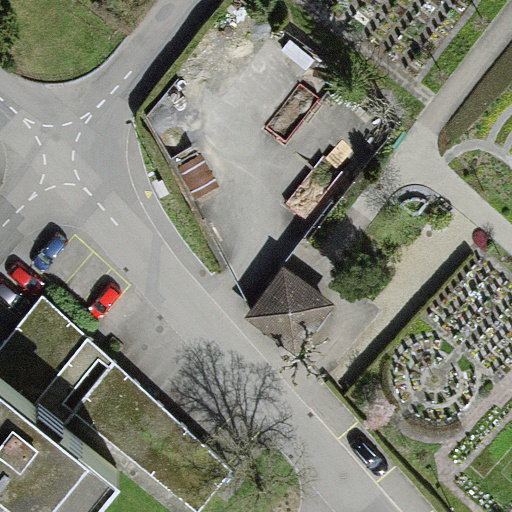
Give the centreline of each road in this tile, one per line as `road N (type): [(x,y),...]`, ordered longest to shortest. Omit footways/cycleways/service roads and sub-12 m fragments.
road 1 (residential): [(359,511),(46,154)]
road 2 (residential): [(182,0),(46,154)]
